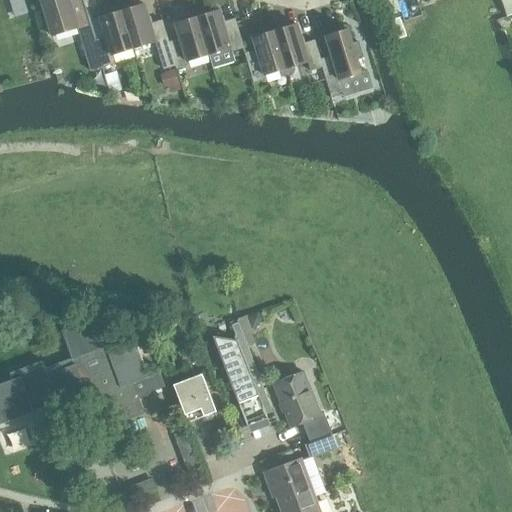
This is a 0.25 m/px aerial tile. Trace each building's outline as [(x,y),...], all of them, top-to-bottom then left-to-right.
[(4,0),(15,33),(32,28),(23,0),(4,0)] [(78,29),(83,44),(91,71),(102,68),(94,41),(95,41),(85,6),(73,10),(70,0),(41,0),(53,37),(78,29)] [(395,0),(382,0),(388,14),(393,12),(394,15),(400,12),(395,0)] [(511,0),(501,0),(507,17),(511,15),(511,0)] [(168,42),(170,42),(163,20),(151,23),(145,4),(136,7),(134,3),(121,6),(134,50),(155,43),(164,70),(176,66),(168,42)] [(113,56),(134,50),(121,6),(108,10),(109,15),(100,18),(106,37),(95,41),(94,41),(102,68),(116,64),(113,56)] [(209,8),(196,12),(209,56),(213,68),(235,62),(232,52),(243,49),(254,83),(266,79),(266,76),(279,72),(280,75),(284,77),(289,76),(274,26),(261,30),(262,35),(253,38),(256,49),(246,53),(236,19),(223,22),(220,10),(211,13),(209,8)] [(168,42),(176,66),(176,69),(177,69),(189,65),(188,62),(209,56),(196,12),(183,16),(185,21),(175,24),(180,38),(170,42),(168,42)] [(399,17),(383,23),(390,42),(406,37),(401,23),(399,17)] [(321,60),(321,59),(315,40),(303,43),(297,24),(288,27),(286,22),(274,26),(289,76),(293,74),(295,70),(294,67),(308,63),(311,71),(322,67),(320,60),(321,60)] [(322,67),(332,99),(342,96),(340,91),(342,90),(344,97),(372,88),(366,71),(361,72),(357,58),(363,56),(359,42),(353,43),(347,25),(333,29),(335,34),(326,37),(331,56),(321,59),(321,60),(320,60),(322,67)] [(164,86),(179,81),(175,69),(160,74),(164,86)] [(0,424),(1,424),(33,412),(31,406),(55,397),(60,410),(87,400),(98,431),(144,414),(139,399),(149,395),(148,393),(165,387),(164,386),(159,372),(149,376),(149,375),(136,343),(109,353),(97,319),(62,332),(72,358),(45,368),(43,361),(10,373),(13,380),(0,384),(0,424)] [(234,340),(213,337),(231,383),(233,389),(246,422),(266,415),(272,413),(238,323),(232,326),(236,336),(235,340),(234,340)] [(311,444),(333,435),(324,413),(321,415),(304,373),(274,385),(291,427),(302,423),(310,443),(311,444)] [(188,423),(217,412),(202,375),(174,385),(188,423)] [(311,444),(310,443),(305,445),(310,458),(338,448),(333,435),(311,444)] [(282,508),(315,496),(302,460),(265,473),(271,489),(275,488),(282,508)] [(320,511),(315,496),(282,508),(283,511),(320,511)]
